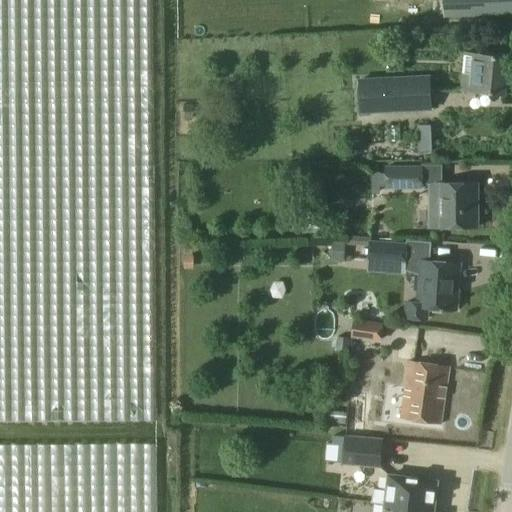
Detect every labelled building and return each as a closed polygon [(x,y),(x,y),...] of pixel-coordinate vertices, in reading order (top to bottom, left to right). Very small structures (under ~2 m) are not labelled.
[(511,0),(456,0),(457,17),(457,18),(511,15),(511,0)] [(460,90),(505,94),(509,57),(464,53),(460,90)] [(431,77),(360,81),(362,113),(433,109),(431,77)] [(417,126),(418,152),(434,152),(433,126),(417,126)] [(385,189),(423,189),(423,166),(385,166),(385,189)] [(437,228),(477,228),(477,184),(437,184),(437,228)] [(365,265),(363,240),(351,240),(351,252),(360,251),(361,265),(365,265)] [(331,261),(344,262),(345,242),(333,241),(331,261)] [(368,264),(405,267),(407,244),(369,241),(368,264)] [(183,249),(183,270),(192,270),(192,249),(183,249)] [(404,320),(429,321),(430,308),(455,310),(459,264),(421,261),(418,302),(405,301),(404,320)] [(351,338),(380,342),(382,324),(353,320),(351,338)] [(401,418),(441,424),(449,368),(409,362),(401,418)] [(0,417),(89,420),(90,398),(79,398),(80,383),(77,383),(77,367),(70,367),(69,392),(60,392),(59,402),(48,402),(48,412),(25,411),(25,407),(13,406),(13,397),(0,396),(0,417)] [(324,423),(346,424),(346,412),(324,411),(324,423)] [(342,464),(380,468),(383,438),(345,435),(342,464)] [(115,439),(55,450),(61,457),(67,490),(63,485),(65,498),(72,497),(74,510),(62,511),(100,511),(94,511),(93,511),(91,501),(95,505),(90,478),(96,476),(108,466),(119,464),(115,439)] [(386,506),(434,511),(437,482),(390,477),(388,492),(374,490),(372,504),(386,506)]
